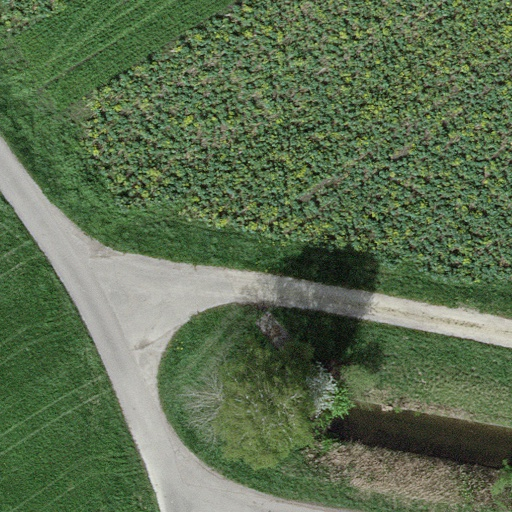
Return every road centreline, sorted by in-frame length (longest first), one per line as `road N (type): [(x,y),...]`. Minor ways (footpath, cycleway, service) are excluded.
road 1 (track): [(83,272),(511,348)]
road 2 (track): [(177,503),(83,272),(0,151)]
